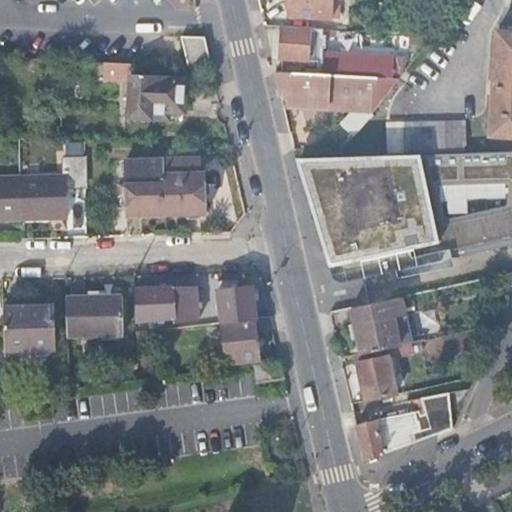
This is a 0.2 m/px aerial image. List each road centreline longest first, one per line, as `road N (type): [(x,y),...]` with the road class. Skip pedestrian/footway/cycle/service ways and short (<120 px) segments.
road 1 (residential): [(0,260),(287,251)]
road 2 (tertiary): [(345,511),(287,251)]
road 3 (tertiary): [(287,251),(232,0)]
road 4 (residential): [(452,468),(511,325)]
